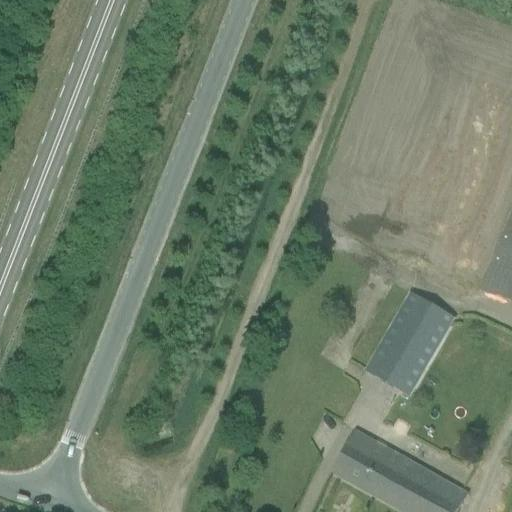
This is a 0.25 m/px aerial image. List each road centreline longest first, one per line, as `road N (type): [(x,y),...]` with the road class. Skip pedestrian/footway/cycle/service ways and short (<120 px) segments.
road 1 (tertiary): [(45,505),(247,0)]
road 2 (primary): [(0,281),(106,0)]
